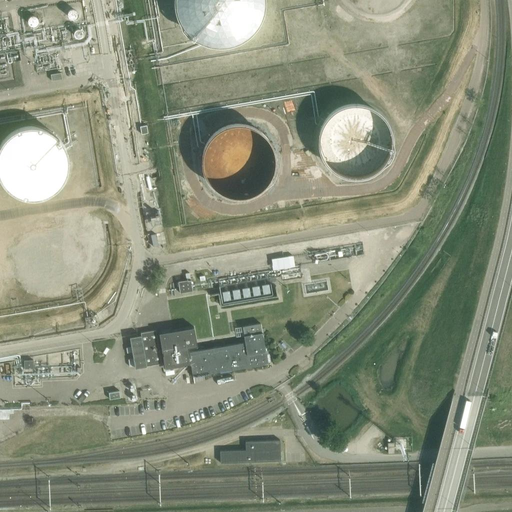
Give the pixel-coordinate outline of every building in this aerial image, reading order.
[(267,4),(267,0),(171,0),(171,4),(172,9),(173,14),(175,19),(178,23),(181,27),(184,31),(188,35),(192,38),(197,41),(201,43),(206,45),(211,46),(217,46),(222,46),(227,46),(232,45),(237,43),(242,41),(246,38),(250,35),(254,31),(257,27),(260,23),(263,19),(265,14),(266,9),(267,4)] [(341,0),(345,4),(348,7),(352,10),(357,12),(361,14),(366,15),(371,16),(376,17),(381,17),(386,16),(391,15),(395,13),(400,11),(404,8),(408,5),(412,2),(413,0),(341,0)] [(393,143),(393,138),(393,133),(392,128),(390,123),(388,118),(385,114),(381,110),(377,107),(373,104),(368,102),(363,101),(358,100),(352,100),(347,101),(342,102),(337,104),(333,107),(329,110),(325,114),(322,118),(320,123),(318,128),(317,133),(317,138),(317,143),(318,149),(320,153),(322,158),(325,162),(329,166),(333,170),(337,172),(342,174),(347,176),(352,176),(358,176),(363,176),(368,174),(373,172),(377,169),(381,166),(385,162),(388,158),(390,153),(392,148),(393,143)] [(277,164),(277,158),(277,152),(275,146),(273,141),(270,136),(267,131),(263,127),(258,124),(253,121),(247,120),(242,119),(236,118),(230,119),(224,120),(219,123),(214,126),(210,129),(206,134),(203,139),(200,144),(198,149),(198,155),(198,161),(198,167),(200,172),(203,177),(206,182),(210,187),(214,190),(219,193),(224,195),(230,197),(236,198),(242,197),(247,196),(253,194),(258,192),(263,188),(267,184),(270,180),(273,175),(275,169),(277,164)] [(70,162),(70,161),(70,157),(69,153),(67,147),(64,140),(61,136),(58,133),(54,130),(52,128),(49,126),(44,124),(36,123),(29,122),(22,123),(15,126),(8,129),(3,134),(0,137),(0,185),(4,190),(9,194),(15,197),(22,200),(25,200),(30,201),(36,200),(39,200),(45,198),(52,194),(58,190),(63,184),(65,180),(67,177),(69,170),(70,162)] [(273,268),(295,267),(294,256),(273,257),(273,268)] [(222,305),(278,296),(276,287),(270,287),(268,274),(240,278),(240,281),(219,284),(222,305)] [(180,294),(193,291),(191,281),(178,283),(180,294)] [(265,352),(261,324),(243,327),(245,342),(189,352),(188,348),(197,346),(194,327),(159,333),(165,368),(189,364),(191,364),(192,372),(195,371),(195,372),(196,372),(196,373),(197,373),(198,373),(199,373),(200,372),(200,371),(200,370),(202,370),(203,374),(267,363),(265,352)] [(156,330),(141,333),(141,335),(130,337),(135,368),(161,364),(156,330)] [(120,398),(119,391),(109,393),(110,400),(120,398)] [(281,461),(280,440),(245,442),(246,450),(220,451),(220,463),(281,461)]
